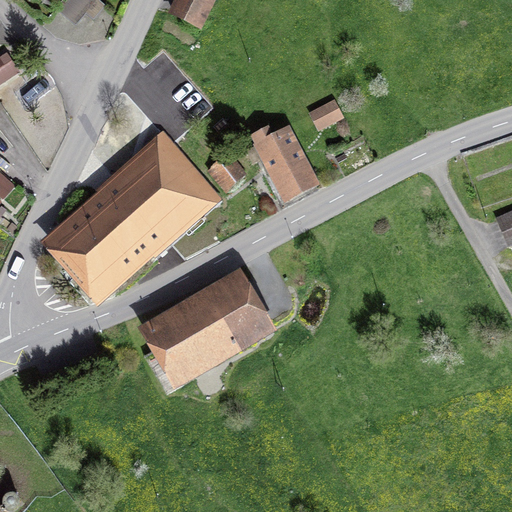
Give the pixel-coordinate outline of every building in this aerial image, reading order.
[(95,18),(105,7),(97,0),(66,0),(60,8),(78,24),(88,12),(95,18)] [(197,27),(210,0),(180,0),(173,16),(197,27)] [(0,78),(17,68),(8,55),(0,60),(0,78)] [(341,119),(333,103),(311,114),(319,130),(341,119)] [(255,138),(286,199),(314,185),(288,133),(271,141),(266,132),(255,138)] [(102,286),(212,192),(165,136),(156,144),(165,155),(64,242),(102,286)] [(225,193),(247,174),(229,153),(207,172),(225,193)] [(0,200),(2,202),(15,187),(0,173),(0,200)] [(508,249),(511,247),(511,211),(495,218),(508,249)] [(176,381),(267,329),(239,281),(149,334),(176,381)] [(2,506),(5,511),(15,511),(17,511),(19,504),(16,498),(10,496),(4,499),(2,506)]
